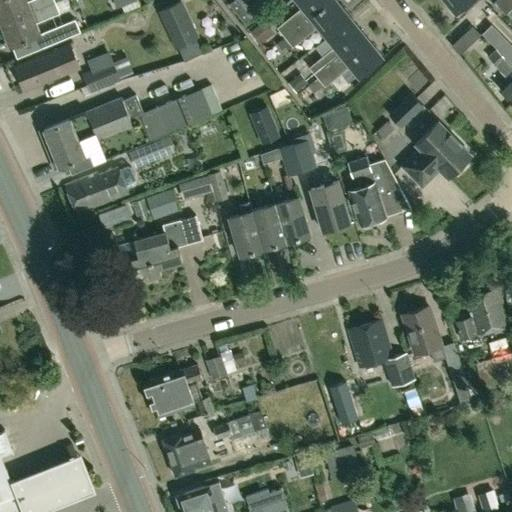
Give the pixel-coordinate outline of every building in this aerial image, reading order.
[(55,3),(53,0),(31,0),(28,1),(27,0),(0,0),(0,21),(1,23),(6,21),(8,25),(14,22),(14,20),(55,3)] [(232,0),(228,4),(244,23),(263,8),(263,7),(257,0),(252,0),(250,2),(246,2),(244,0),(232,0)] [(285,38),(331,0),(297,0),(303,6),(276,27),(285,38)] [(327,36),(350,18),(336,0),(331,0),(285,38),(292,47),(319,26),(327,36)] [(446,0),(457,13),(472,0),(446,0)] [(507,14),(508,13),(511,9),(511,0),(496,0),(495,1),(507,14)] [(197,38),(180,1),(172,5),(159,11),(171,37),(172,37),(177,47),(197,38)] [(36,22),(59,13),(55,3),(14,20),(14,22),(8,25),(6,21),(1,23),(10,48),(41,35),(36,22)] [(317,77),(366,37),(350,18),(327,36),(335,46),(308,67),(317,77)] [(50,45),(81,33),(75,19),(45,32),(50,45)] [(465,33),(473,42),(481,35),(472,26),(465,33)] [(366,37),(317,77),(324,86),(350,65),(359,77),(383,58),(366,37)] [(511,45),(508,41),(498,51),(506,59),(511,53),(511,45)] [(62,70),(79,63),(71,44),(55,51),(54,50),(16,66),(26,90),(64,73),(62,70)] [(511,65),(506,59),(498,51),(497,50),(496,51),(489,57),(498,67),(497,68),(511,83),(502,92),(511,102),(511,65)] [(90,93),(120,80),(112,60),(108,51),(87,59),(91,69),(81,73),(90,93)] [(308,71),(295,78),(300,88),(313,82),(308,71)] [(201,88),(211,114),(221,110),(211,84),(201,88)] [(73,171),(103,158),(211,114),(201,88),(143,111),(136,94),(124,99),(123,96),(91,110),(44,130),(59,167),(70,162),(73,171)] [(401,125),(423,104),(412,93),(390,113),(401,125)] [(262,143),(279,136),(267,106),(250,113),(262,143)] [(466,164),(465,161),(471,155),(438,121),(415,143),(420,147),(402,164),(422,185),(439,168),(448,177),(453,171),(456,173),(466,164)] [(137,166),(177,150),(171,135),(131,152),(137,166)] [(317,166),(309,138),(291,143),(300,171),(317,166)] [(286,175),(300,171),(291,143),(278,148),(286,175)] [(369,163),(366,156),(348,162),(353,177),(357,176),(360,187),(350,190),(361,224),(364,223),(367,225),(373,223),(375,220),(386,216),(386,215),(410,207),(400,190),(384,158),(369,163)] [(66,185),(77,214),(129,193),(126,188),(135,184),(137,179),(131,166),(127,165),(119,168),(117,164),(99,172),(66,185)] [(208,173),(217,202),(228,198),(220,170),(208,173)] [(212,191),(207,174),(178,183),(183,199),(212,191)] [(324,230),(351,222),(338,180),(311,188),(324,230)] [(153,218),(177,210),(170,188),(145,197),(153,218)] [(276,203),(287,241),(310,234),(299,196),(276,203)] [(253,209),(252,210),(249,201),(239,204),(237,208),(239,214),(230,216),(241,254),(264,248),(253,209)] [(264,248),(287,241),(276,203),(253,209),(264,248)] [(183,261),(179,246),(203,239),(196,214),(163,224),(165,232),(134,240),(134,242),(120,246),(124,259),(131,257),(137,282),(162,275),(160,267),(183,261)] [(462,339),(510,324),(498,286),(465,296),(471,316),(456,321),(462,339)] [(447,357),(429,306),(403,314),(416,353),(430,348),(435,361),(445,357),(447,357)] [(393,355),(382,318),(350,328),(361,365),(385,358),(393,386),(416,379),(407,351),(393,355)] [(482,390),(511,380),(511,350),(474,362),(482,390)] [(456,353),(447,357),(445,357),(460,403),(471,399),(456,353)] [(212,378),(227,373),(221,355),(205,359),(212,378)] [(157,416),(195,403),(188,383),(203,378),(198,364),(183,369),(182,367),(144,381),(157,416)] [(346,381),(329,386),(341,423),(358,417),(346,381)] [(203,398),(196,401),(201,415),(213,410),(209,396),(203,398)] [(234,442),(267,429),(260,410),(227,421),(211,426),(217,440),(231,434),(234,442)] [(212,460),(201,429),(183,435),(183,432),(164,439),(177,474),(194,468),(194,466),(212,460)] [(8,441),(4,431),(0,432),(0,511),(22,511),(0,456),(0,455),(12,450),(8,441)] [(330,476),(359,469),(353,445),(325,452),(330,476)] [(81,448),(13,477),(26,511),(35,511),(97,488),(81,448)] [(313,472),(286,479),(294,511),(303,511),(321,507),(319,498),(332,494),(329,481),(316,484),(313,472)] [(222,477),(213,480),(219,499),(229,495),(222,477)] [(220,511),(210,484),(177,495),(183,511),(229,511),(228,508),(220,511)] [(290,511),(284,493),(283,493),(281,488),(269,492),(267,489),(245,496),(248,505),(247,505),(249,511),(290,511)] [(350,503),(349,498),(343,500),(344,505),(330,509),(330,511),(357,511),(354,501),(350,503)]
